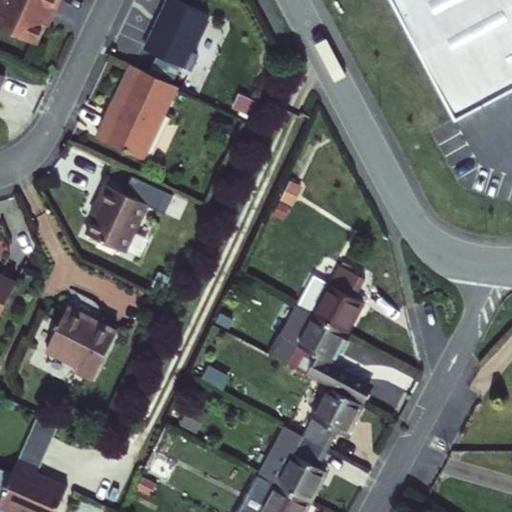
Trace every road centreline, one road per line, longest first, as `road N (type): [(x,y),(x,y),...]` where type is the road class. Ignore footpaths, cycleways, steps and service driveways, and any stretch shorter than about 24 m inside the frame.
road 1 (residential): [(292,0),(411,222),(448,253),(500,264)]
road 2 (residential): [(373,511),(500,264)]
road 3 (residential): [(0,167),(52,123),(109,0)]
